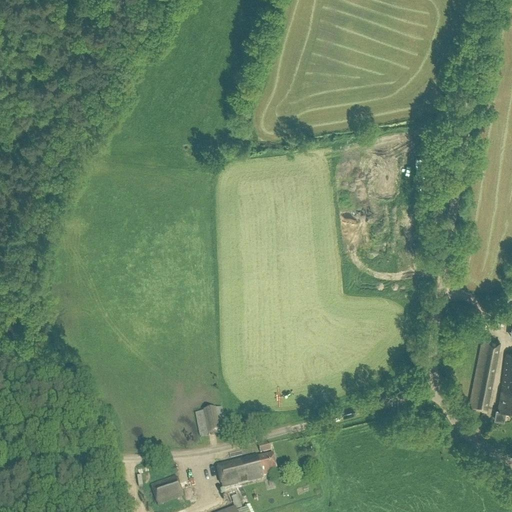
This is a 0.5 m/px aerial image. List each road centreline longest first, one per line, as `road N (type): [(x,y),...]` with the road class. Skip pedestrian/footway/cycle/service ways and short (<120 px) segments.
road 1 (unclassified): [(0,474),(214,453),(436,388)]
road 2 (unclassified): [(436,388),(432,348),(486,0)]
